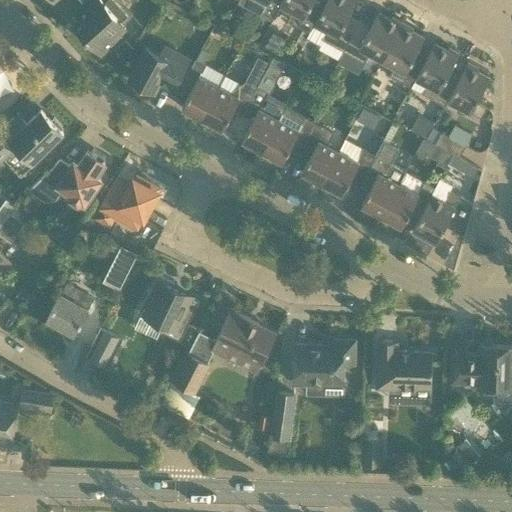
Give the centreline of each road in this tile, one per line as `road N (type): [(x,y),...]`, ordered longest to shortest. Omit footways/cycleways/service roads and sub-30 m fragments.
road 1 (secondary): [(174,490),(511,500)]
road 2 (residential): [(214,175),(181,237),(290,293),(351,296),(375,261)]
road 3 (residential): [(0,7),(82,98),(214,175)]
road 4 (residential): [(174,490),(172,446),(160,434),(0,345)]
road 5 (residential): [(506,302),(511,117)]
road 6 (residential): [(214,175),(375,261)]
road 7 (secondary): [(0,483),(174,490)]
road 8 (residential): [(375,261),(440,294),(506,302)]
